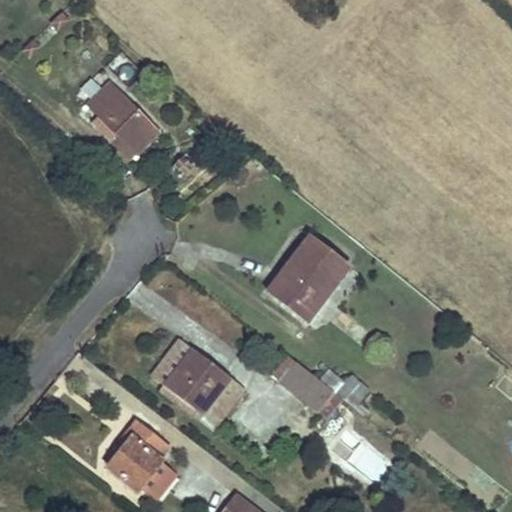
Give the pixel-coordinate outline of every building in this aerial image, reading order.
[(49,25),(57,33),(70,21),(60,13),(49,25)] [(21,53),(30,60),(42,48),(33,40),(21,53)] [(74,54),(63,43),(59,48),(61,50),(56,56),(65,64),(74,54)] [(138,147),(160,125),(109,79),(89,100),(100,111),(123,132),(138,147)] [(123,132),(100,111),(92,119),(116,140),(123,132)] [(182,157),(174,166),(183,175),(192,166),(182,157)] [(307,245),(266,297),(306,326),(346,275),(307,245)] [(151,379),(160,387),(191,349),(180,342),(151,379)] [(191,349),(160,387),(202,421),(232,384),(191,349)] [(269,377),(282,387),(300,365),(287,354),(269,377)] [(300,365),(282,387),(316,414),(326,422),(343,399),(320,381),(300,365)] [(329,370),(320,381),(343,399),(355,408),(370,390),(352,374),(345,382),(329,370)] [(244,394),(232,384),(202,421),(233,445),(249,425),(231,410),(244,394)] [(117,440),(125,446),(156,471),(150,465),(168,447),(135,419),(117,440)] [(125,446),(108,470),(138,494),(156,471),(125,446)] [(250,511),(239,503),(231,511),(250,511)]
